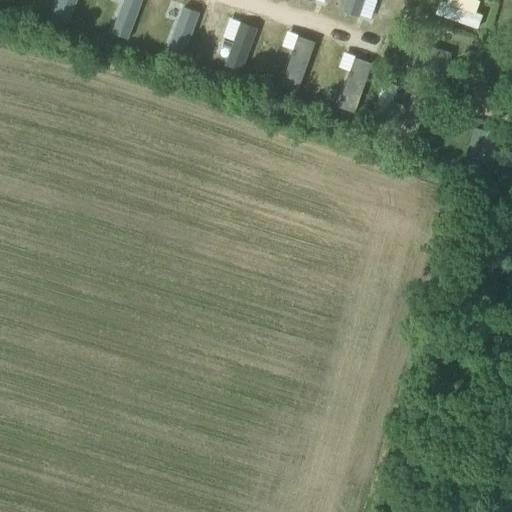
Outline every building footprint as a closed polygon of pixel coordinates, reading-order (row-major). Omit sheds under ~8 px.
[(388,11),(390,0),(369,0),(368,7),(388,11)] [(482,13),(486,0),(484,0),(452,0),(452,3),(482,13)] [(483,31),(488,17),(446,2),(441,16),(483,31)] [(403,97),(406,86),(389,82),(387,93),(403,97)] [(488,154),(494,143),(478,136),(473,146),(488,154)]
